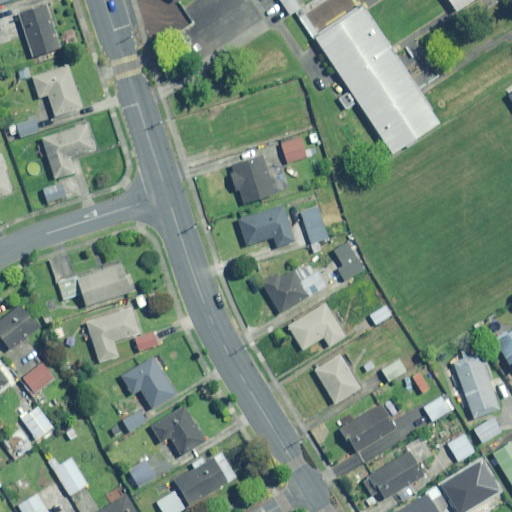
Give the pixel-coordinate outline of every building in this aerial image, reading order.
[(473,0),(436,0),(448,17),(473,0)] [(61,49),(48,6),(19,14),(32,57),(61,49)] [(441,124),(362,6),(311,40),(390,158),(441,124)] [(82,108),(68,66),(33,77),(40,98),(49,95),(56,117),(82,108)] [(263,135),(252,98),(210,111),(218,138),(242,131),(245,141),(263,135)] [(315,127),(311,114),(292,120),(296,133),(315,127)] [(41,132),(37,118),(8,128),(12,141),(41,132)] [(56,179),(81,172),(76,156),(95,150),(87,124),(43,138),(56,179)] [(307,157),(301,138),(282,144),(288,164),(307,157)] [(6,170),(1,154),(0,154),(0,197),(12,193),(4,171),(6,170)] [(268,172),(263,156),(231,166),(243,205),(289,190),(281,167),(268,172)] [(62,184),(44,190),(48,203),(66,197),(62,184)] [(295,243),(284,206),(239,220),(247,245),(274,237),(277,248),(295,243)] [(329,239),(319,207),(302,213),(311,244),(329,239)] [(343,266),(359,257),(350,242),(334,251),(343,266)] [(315,255),(312,247),(297,252),(300,260),(315,255)] [(359,257),(343,266),(338,269),(345,282),(366,270),(359,257)] [(125,277),(121,266),(78,279),(77,277),(59,282),(65,300),(83,295),(87,306),(135,291),(130,276),(125,277)] [(303,282),(296,270),(280,280),(277,275),(263,284),(281,314),(326,287),(317,273),(303,282)] [(345,337),(326,304),(288,326),(302,350),(324,338),(329,347),(345,337)] [(39,329),(21,305),(0,320),(0,336),(11,350),(39,329)] [(393,315),(387,306),(371,316),(376,325),(393,315)] [(139,334),(131,310),(88,323),(100,363),(118,357),(114,342),(139,334)] [(65,328),(54,331),(57,341),(68,338),(65,328)] [(158,346),(154,332),(136,337),(140,352),(158,346)] [(511,332),(496,341),(510,366),(511,364),(511,365),(511,332)] [(500,410),(480,353),(454,362),(475,419),(500,410)] [(360,389),(340,355),(315,371),(335,404),(360,389)] [(176,396),(154,359),(122,378),(133,395),(141,390),(153,409),(176,396)] [(407,373),(399,360),(382,370),(390,383),(407,373)] [(56,380),(44,364),(24,379),(36,395),(56,380)] [(0,389),(8,383),(0,371),(0,389)] [(454,410),(445,395),(424,407),(433,422),(454,410)] [(395,430),(381,406),(341,430),(356,454),(395,430)] [(53,428),(38,407),(22,419),(37,440),(53,428)] [(206,442),(183,407),(152,427),(162,444),(170,439),(182,458),(206,442)] [(147,423),(141,411),(124,420),(130,432),(147,423)] [(415,433),(406,417),(393,425),(402,440),(415,433)] [(502,432),(494,419),(475,430),(483,444),(502,432)] [(119,424),(110,429),(115,439),(124,434),(119,424)] [(63,431),(70,441),(78,436),(71,426),(63,431)] [(475,452),(464,435),(448,445),(459,462),(475,452)] [(511,443),(494,454),(511,484),(511,443)] [(426,475),(411,452),(363,482),(372,496),(380,492),(385,500),(426,475)] [(223,454),(207,463),(204,458),(193,464),(197,470),(176,482),(190,506),(237,478),(223,454)] [(70,457),(65,460),(64,458),(51,465),(70,496),(87,485),(70,457)] [(157,478),(147,461),(129,471),(139,488),(157,478)] [(506,500),(493,479),(475,489),(488,511),(506,500)] [(180,511),(185,509),(175,493),(158,503),(162,511),(180,511)] [(47,511),(38,495),(19,506),(22,511),(47,511)] [(438,511),(436,508),(432,500),(429,495),(401,511),(438,511)] [(136,511),(127,496),(98,511),(136,511)]
